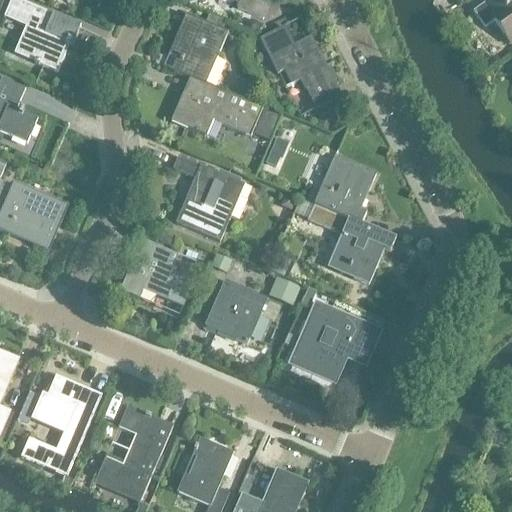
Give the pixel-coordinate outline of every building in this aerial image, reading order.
[(72,47),(80,27),(16,0),(11,0),(4,16),(26,26),(21,37),(28,40),(21,55),(36,61),(34,64),(57,74),(69,46),(72,47)] [(227,0),(239,5),(237,9),(262,20),(268,8),(248,0),(227,0)] [(511,0),(487,0),(486,1),(487,2),(472,12),(484,28),(494,22),(509,43),(511,40),(511,0)] [(171,71),(193,81),(206,86),(206,85),(229,33),(222,31),(225,24),(208,17),(205,23),(186,15),(169,56),(177,59),(171,71)] [(310,39),(294,48),(284,29),(260,41),(278,76),(285,72),(292,86),(301,81),(316,110),(340,97),(310,39)] [(0,133),(27,145),(38,120),(16,111),(25,90),(1,79),(0,82),(0,133)] [(263,109),(206,85),(206,86),(193,81),(187,96),(184,94),(171,123),(207,138),(213,122),(251,138),(263,109)] [(279,167),(289,143),(277,137),(266,162),(279,167)] [(194,181),(179,215),(175,225),(219,244),(230,219),(229,219),(237,199),(239,199),(244,187),(178,158),(172,171),(194,181)] [(334,159),(314,206),(361,226),(362,226),(367,214),(361,211),(377,175),(362,169),(361,171),(334,159)] [(0,182),(0,232),(7,236),(9,232),(35,243),(33,246),(47,252),(66,209),(27,192),(27,190),(13,184),(12,188),(0,182)] [(390,254),(396,240),(362,226),(361,226),(314,206),(311,211),(300,206),(296,215),(307,220),(307,221),(342,237),(329,267),(354,278),(353,281),(368,287),(384,251),(390,254)] [(138,301),(142,292),(182,309),(201,267),(149,244),(142,259),(135,256),(119,293),(138,301)] [(277,280),(272,291),(294,300),(299,289),(277,280)] [(213,310),(205,328),(246,347),(254,328),(265,301),(225,283),(213,310)] [(316,308),(291,365),(334,384),(345,357),(364,365),(378,334),(316,308)] [(0,437),(11,412),(0,407),(0,403),(18,361),(0,353),(0,437)] [(67,479),(102,398),(101,398),(99,401),(86,395),(84,400),(76,396),(79,388),(56,377),(38,418),(65,430),(56,452),(29,440),(21,459),(67,479)] [(172,428),(144,416),(144,418),(126,411),(118,430),(136,437),(123,468),(105,460),(94,486),(139,506),(172,428)] [(208,508),(206,511),(221,511),(229,494),(218,489),(233,455),(199,440),(196,448),(194,448),(192,452),(194,453),(192,457),(196,459),(187,478),(183,477),(176,495),(208,508)] [(252,461),(240,491),(262,500),(274,470),(252,461)] [(294,511),(306,485),(276,473),(259,511),(294,511)]
